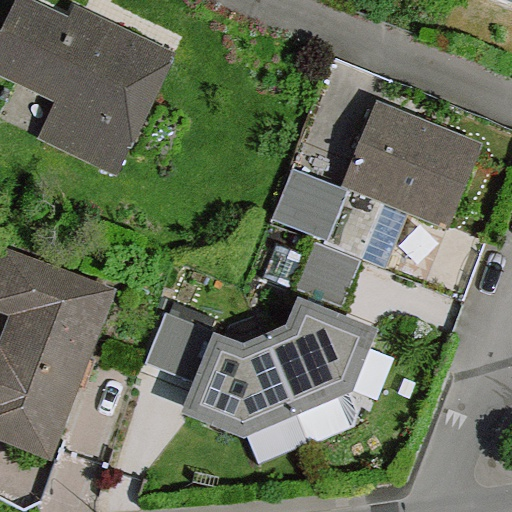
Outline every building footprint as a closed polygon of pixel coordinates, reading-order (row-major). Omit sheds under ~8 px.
[(66,16),(29,0),(14,0),(0,31),(0,79),(52,103),(36,139),(117,176),(174,49),(72,3),(66,16)] [(476,144),(379,104),(345,189),(442,228),(476,144)] [(341,187),(287,167),(268,219),(322,239),(341,187)] [(310,240),(291,287),(337,306),(356,259),(310,240)] [(0,441),(48,461),(114,292),(0,247),(0,314),(7,317),(0,336),(0,441)] [(243,345),(212,332),(179,412),(243,438),(297,415),(308,442),(353,423),(343,398),(353,390),(375,328),(297,300),(288,326),(243,345)] [(188,375),(214,321),(174,303),(149,357),(188,375)]
